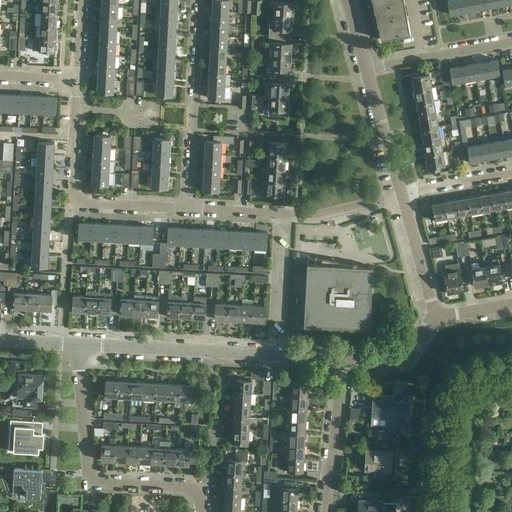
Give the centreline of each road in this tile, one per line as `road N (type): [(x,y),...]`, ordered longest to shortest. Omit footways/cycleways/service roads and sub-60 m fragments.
road 1 (residential): [(75,346),(89,483),(199,490),(201,511)]
road 2 (residential): [(343,363),(75,346)]
road 3 (residential): [(190,209),(73,203),(76,108)]
road 4 (residential): [(398,197),(319,215),(190,209)]
road 5 (residential): [(190,209),(199,0)]
road 6 (residential): [(326,511),(343,363)]
road 7 (residential): [(246,132),(386,137)]
road 8 (residential): [(432,318),(398,197)]
